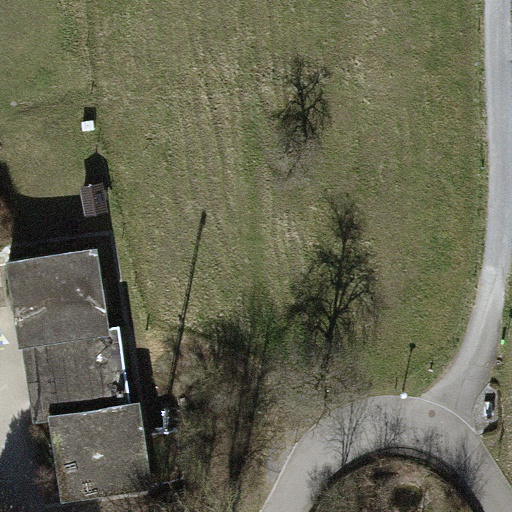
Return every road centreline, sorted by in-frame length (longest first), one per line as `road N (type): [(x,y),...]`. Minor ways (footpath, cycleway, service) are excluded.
road 1 (track): [(432,431),(475,358),(497,263),(499,0)]
road 2 (residential): [(284,511),(341,440),(389,426),(432,431),(475,464),(505,511)]
